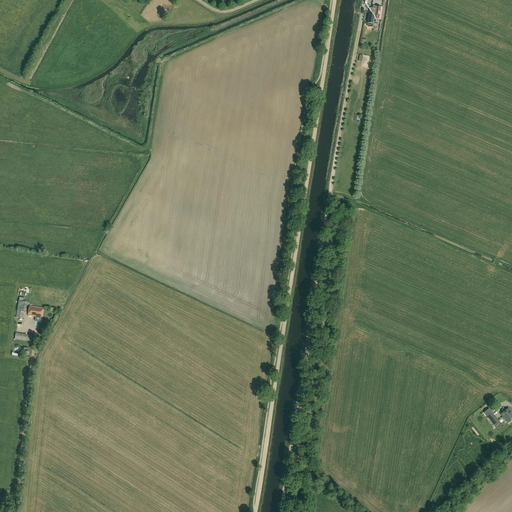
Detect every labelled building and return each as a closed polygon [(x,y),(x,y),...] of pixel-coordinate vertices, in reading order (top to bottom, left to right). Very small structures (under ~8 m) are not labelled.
[(371,0),(371,6),(373,6),(373,8),(370,8),(369,12),(369,14),(367,23),(373,24),(378,25),(378,19),(380,20),(382,8),(376,7),(377,0),(373,0),(371,0)] [(30,307),(28,316),(41,317),(43,308),(30,307)] [(16,333),(15,339),(31,342),(32,336),(16,333)] [(501,414),(508,423),(511,420),(511,413),(508,409),(501,414)] [(490,419),(493,424),(498,420),(495,416),(490,419)]
